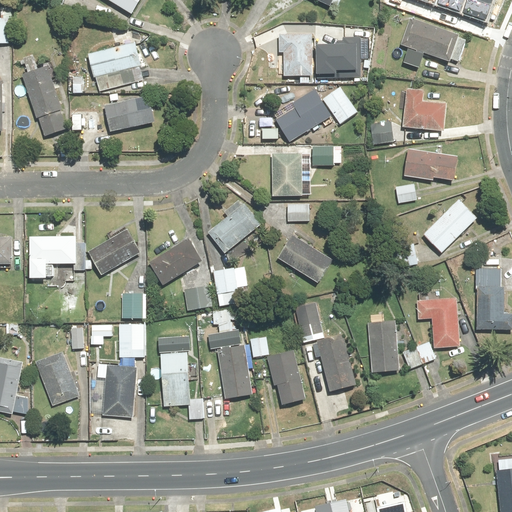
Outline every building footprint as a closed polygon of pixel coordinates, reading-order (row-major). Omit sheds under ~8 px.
[(110,0),(135,15),(144,0),(110,0)] [(434,0),(484,18),(491,0),(434,0)] [(112,11),(110,15),(132,25),(135,19),(124,13),(122,16),(112,11)] [(0,16),(0,44),(12,45),(12,17),(0,16)] [(402,46),(459,65),(469,36),(412,17),(402,46)] [(283,33),(282,75),(316,75),(316,33),(283,33)] [(319,45),(320,74),(361,74),(361,35),(346,35),(346,40),(338,40),(338,44),(319,45)] [(140,41),(90,53),(101,93),(150,80),(140,41)] [(24,73),(47,138),(73,128),(49,64),(24,73)] [(93,94),(94,79),(76,78),(75,93),(93,94)] [(321,87),(275,116),(292,142),(337,113),(344,124),(362,113),(343,84),(326,95),(321,87)] [(404,88),(404,127),(452,128),(452,100),(427,99),(427,88),(404,88)] [(140,96),(109,102),(114,131),(159,122),(156,106),(142,108),(140,96)] [(100,110),(74,111),(74,133),(101,132),(100,110)] [(395,121),(371,122),(372,144),(397,142),(395,121)] [(337,145),(315,145),(314,167),(337,168),(337,145)] [(462,154),(410,149),(407,177),(460,181),(462,154)] [(275,154),(274,197),(305,197),(306,154),(275,154)] [(418,183),(397,186),(399,202),(420,200),(418,183)] [(210,232),(228,254),(266,223),(244,195),(225,210),(229,216),(210,232)] [(463,198),(425,234),(444,254),(482,218),(463,198)] [(313,201),(290,201),(290,222),(313,222),(313,201)] [(132,228),(91,251),(103,275),(145,252),(132,228)] [(338,259),(294,233),(279,258),(323,284),(338,259)] [(89,237),(31,236),(31,279),(51,280),(51,266),(74,266),(74,270),(89,271),(89,237)] [(192,236),(150,260),(164,285),(207,261),(192,236)] [(16,238),(0,237),(0,264),(16,264),(16,238)] [(419,243),(395,245),(396,266),(420,265),(419,243)] [(504,266),(478,265),(477,330),(511,330),(511,309),(509,310),(509,286),(504,286),(504,266)] [(249,266),(216,270),(221,306),(241,304),(239,289),(251,287),(249,266)] [(213,285),(185,288),(188,310),(216,307),(213,285)] [(150,291),(124,291),(123,319),(150,319),(150,291)] [(83,294),(61,294),(61,316),(83,317),(83,294)] [(462,297),(419,298),(419,320),(436,319),(437,348),(462,348),(462,297)] [(318,300),(297,305),(305,342),(326,337),(318,300)] [(372,321),(373,372),(402,371),(400,320),(372,321)] [(147,323),(121,323),(121,358),(147,358),(147,323)] [(117,325),(94,324),(94,335),(117,336),(117,325)] [(73,326),(73,349),(87,349),(87,327),(73,326)] [(251,338),(253,358),(270,356),(268,336),(251,338)] [(347,337),(314,346),(318,359),(323,357),(333,392),(361,384),(347,337)] [(431,341),(404,350),(411,369),(438,359),(431,341)] [(250,345),(220,348),(226,399),(255,396),(250,345)] [(65,349),(37,360),(55,406),(83,395),(65,349)] [(309,398),(297,349),(272,356),(285,404),(309,398)] [(194,351),(163,352),(164,406),(195,405),(194,351)] [(0,358),(0,411),(16,415),(17,412),(30,414),(34,395),(19,392),(25,363),(0,358)] [(140,366),(107,365),(105,418),(137,419),(140,366)] [(511,511),(511,467),(498,468),(501,511),(511,511)] [(349,511),(347,499),(331,502),(332,511),(349,511)] [(378,505),(379,511),(409,511),(407,499),(378,505)] [(314,506),(315,511),(332,511),(331,502),(314,506)]
